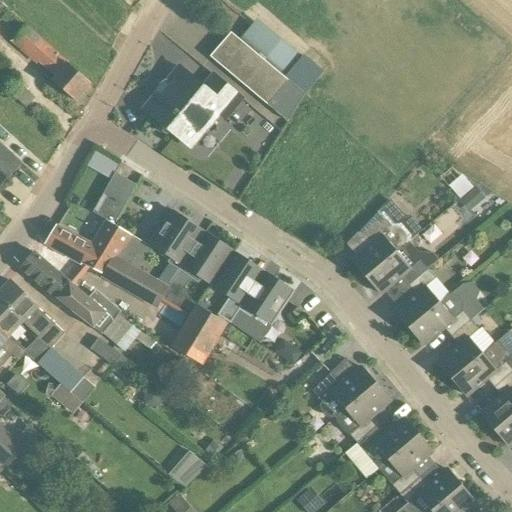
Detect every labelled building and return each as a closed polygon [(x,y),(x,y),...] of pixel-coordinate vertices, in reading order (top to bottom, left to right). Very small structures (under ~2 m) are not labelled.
[(243,38),(289,77),(302,60),(280,42),(277,45),(254,25),(243,38)] [(76,103),(91,85),(27,28),(12,44),(36,66),(39,63),(56,78),(52,83),(76,103)] [(288,122),(305,95),(231,34),(210,58),(288,122)] [(161,98),(158,95),(145,111),(191,149),(219,114),(225,119),(242,99),(215,78),(205,90),(180,69),(167,84),(171,87),(161,98)] [(24,109),(33,99),(17,84),(8,94),(24,109)] [(0,186),(20,165),(0,146),(0,186)] [(121,213),(137,186),(116,174),(100,201),(121,213)] [(330,245),(337,234),(349,241),(388,202),(366,187),(352,209),(327,192),(304,228),(330,245)] [(470,212),(486,198),(478,190),(463,203),(470,212)] [(121,213),(100,201),(94,212),(94,213),(114,226),(115,224),(121,213)] [(168,264),(180,272),(205,234),(171,211),(164,223),(157,224),(158,231),(149,244),(171,259),(168,264)] [(366,279),(407,245),(406,244),(407,243),(408,241),(408,240),(408,239),(408,238),(407,237),(406,235),(402,230),(401,229),(400,228),(398,228),(397,228),(396,228),(395,229),(394,229),(382,215),(364,233),(373,245),(353,262),(366,279)] [(114,259),(134,270),(146,251),(141,248),(144,243),(108,222),(92,249),(57,228),(46,245),(103,275),(114,259)] [(192,280),(195,275),(213,287),(235,253),(205,234),(180,272),(192,280)] [(410,242),(407,245),(366,279),(380,295),(401,278),(408,287),(428,270),(439,261),(434,255),(419,253),(410,242)] [(228,303),(239,311),(264,273),(235,253),(213,287),(231,299),(228,303)] [(57,301),(68,282),(35,254),(21,270),(57,301)] [(114,259),(103,275),(102,277),(158,308),(170,288),(162,284),(134,270),(114,259)] [(408,287),(416,296),(395,313),(409,330),(440,304),(426,288),(436,280),(428,270),(408,287)] [(264,273),(239,311),(250,318),(253,314),(272,326),(294,293),(264,273)] [(38,340),(50,352),(66,335),(10,282),(0,292),(0,301),(24,323),(40,338),(38,340)] [(96,291),(89,299),(68,282),(57,301),(94,330),(101,335),(118,314),(119,315),(121,313),(96,291)] [(451,338),(471,321),(462,311),(464,307),(463,303),(458,298),(454,296),(451,297),(449,296),(440,304),(409,330),(423,346),(444,329),(451,338)] [(0,331),(9,340),(24,323),(0,301),(0,331)] [(226,324),(198,306),(192,315),(172,349),(201,365),(226,324)] [(103,335),(117,347),(133,327),(119,316),(103,335)] [(451,338),(459,347),(438,364),(452,381),(483,355),(469,339),(479,331),(471,321),(451,338)] [(0,350),(3,348),(12,356),(18,362),(25,354),(9,340),(0,331),(0,350)] [(115,367),(123,356),(99,339),(91,350),(115,367)] [(38,340),(26,354),(38,365),(50,352),(38,340)] [(466,397),(487,380),(494,389),(511,374),(511,356),(511,358),(498,342),(483,355),(452,381),(466,397)] [(300,355),(284,343),(277,352),(293,364),(300,355)] [(158,363),(161,360),(166,363),(171,357),(156,346),(149,356),(158,363)] [(85,379),(61,358),(48,373),(72,394),(85,379)] [(362,369),(341,386),(331,374),(313,392),(322,403),(322,407),(331,417),(334,418),(335,419),(345,411),(376,385),(362,369)] [(511,374),(494,389),(502,398),(481,415),(495,432),(511,417),(511,374)] [(377,428),(369,419),(390,402),(376,385),(345,411),(335,419),(336,420),(336,423),(346,434),(349,435),(357,445),(377,428)] [(47,397),(56,399),(74,415),(82,404),(62,386),(60,388),(49,386),(47,397)] [(0,466),(5,471),(25,450),(0,426),(0,421),(13,407),(0,394),(0,466)] [(509,448),(511,445),(511,417),(495,432),(509,448)] [(405,420),(384,437),(377,428),(357,445),(378,470),(388,462),(419,436),(405,420)] [(388,462),(378,470),(400,496),(419,479),(412,470),(433,453),(419,436),(388,462)] [(211,464),(212,464),(216,460),(222,452),(213,444),(203,456),(211,464)] [(84,453),(77,460),(89,471),(95,463),(84,453)] [(172,478),(184,488),(208,467),(192,454),(172,478)] [(420,470),(424,480),(440,474),(436,464),(420,470)] [(405,506),(406,507),(404,509),(406,511),(432,511),(462,487),(448,471),(427,488),(419,479),(400,496),(407,505),(405,506)] [(465,511),(476,504),(462,487),(432,511),(465,511)] [(307,511),(316,511),(325,505),(312,490),(298,501),(307,511)] [(193,511),(184,501),(173,511),(193,511)]
